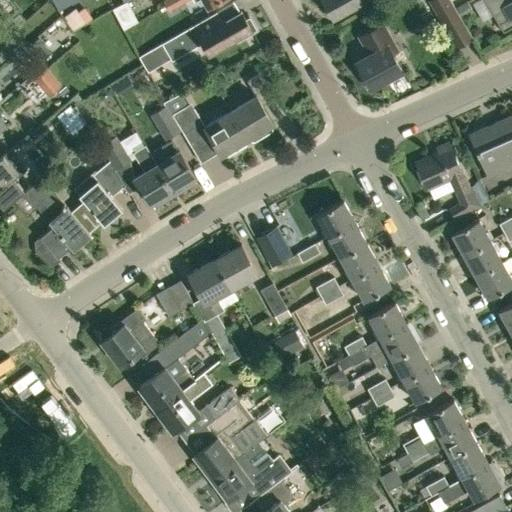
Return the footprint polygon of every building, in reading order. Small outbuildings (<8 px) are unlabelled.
[(52,0),(58,9),(73,0),(52,0)] [(181,3),(179,0),(164,0),(165,0),(169,9),(181,3)] [(323,0),(333,18),(362,1),(361,0),(323,0)] [(472,38),(450,0),(431,0),(430,0),(457,46),(472,38)] [(511,0),(484,0),(503,32),(511,26),(511,0)] [(127,1),(112,9),(124,29),(138,21),(127,1)] [(72,28),(90,17),(82,5),(64,16),(72,28)] [(217,12),(216,11),(163,43),(173,60),(204,41),(211,52),(236,37),(238,40),(258,29),(253,20),(248,22),(241,10),(226,20),(217,18),(215,14),(217,12)] [(357,61),(357,62),(354,65),(366,87),(370,85),(371,87),(387,78),(389,82),(402,75),(400,71),(402,70),(385,39),(389,37),(382,24),(360,36),(370,54),(357,61)] [(6,43),(0,45),(0,61),(12,58),(6,43)] [(33,78),(48,95),(61,85),(47,67),(33,78)] [(231,110),(247,137),(258,131),(260,134),(264,135),(272,130),(273,126),(271,123),(273,122),(263,104),(273,98),(258,73),(247,80),(256,95),(231,110)] [(181,130),(172,113),(171,113),(166,104),(150,114),(165,139),(181,130)] [(187,104),(172,113),(183,132),(202,121),(195,108),(191,111),(187,104)] [(70,106),(58,116),(72,133),(84,123),(70,106)] [(205,126),(220,151),(221,153),(223,152),(225,155),(229,156),(237,151),(238,147),(236,144),(246,138),(247,137),(231,110),(205,125),(205,126)] [(511,114),(469,133),(487,175),(511,163),(511,114)] [(109,160),(114,168),(112,169),(113,170),(115,168),(116,170),(132,160),(117,135),(100,144),(109,160)] [(472,184),(468,186),(449,143),(438,148),(440,152),(416,162),(427,187),(450,176),(462,201),(450,208),(455,217),(480,204),(480,203),(488,198),(479,178),(472,184)] [(171,189),(156,163),(144,144),(133,151),(145,170),(134,177),(149,203),(151,201),(153,204),(156,205),(162,202),(163,198),(161,195),(171,189)] [(179,150),(156,163),(171,189),(182,183),(184,186),(187,187),(193,183),(194,180),(192,177),(194,175),(179,150)] [(24,193),(25,192),(13,179),(22,172),(5,153),(0,157),(0,204),(4,210),(15,201),(24,193)] [(120,177),(113,170),(112,169),(114,168),(109,160),(76,188),(86,199),(71,211),(89,232),(102,221),(104,224),(122,208),(112,196),(124,186),(118,179),(120,177)] [(89,232),(71,211),(42,177),(25,192),(24,193),(37,208),(39,206),(56,225),(41,238),(59,258),(81,240),(83,243),(92,235),(89,232)] [(327,235),(354,220),(342,199),(315,213),(327,235)] [(504,232),(511,227),(511,215),(499,223),(504,232)] [(464,253),(490,239),(478,218),(452,232),(464,253)] [(354,220),(327,235),(339,256),(366,241),(354,220)] [(257,236),(273,264),(290,254),(275,226),(257,236)] [(502,261),(490,239),(464,253),(476,275),(502,261)] [(378,263),(366,241),(339,256),(351,278),(378,263)] [(315,242),(297,252),(302,261),(320,251),(315,242)] [(231,287),(258,272),(242,245),(216,259),(231,287)] [(217,295),(231,287),(216,259),(190,274),(203,297),(205,301),(211,309),(221,303),(217,295)] [(511,279),(502,261),(476,275),(488,297),(511,283),(511,279)] [(390,284),(378,263),(351,278),(363,299),(390,284)] [(321,295),(338,285),(334,276),(316,286),(321,295)] [(169,316),(193,302),(180,279),(156,293),(169,316)] [(275,315),(287,308),(273,282),(260,289),(275,315)] [(343,294),(338,285),(321,295),(326,304),(343,294)] [(511,331),(511,330),(511,295),(507,298),(510,303),(499,310),(511,331)] [(394,301),(368,315),(380,337),(406,322),(394,301)] [(112,332),(102,340),(121,365),(143,348),(146,353),(160,342),(143,319),(146,317),(139,307),(110,329),(112,332)] [(310,336),(334,323),(327,310),(303,323),(310,336)] [(241,355),(217,313),(205,320),(211,331),(229,362),(241,355)] [(366,344),(365,344),(370,353),(371,355),(386,348),(391,358),(418,343),(417,342),(420,338),(416,332),(411,332),(406,322),(380,337),(366,344)] [(288,351),(303,343),(295,329),(281,337),(288,351)] [(194,379),(194,378),(178,357),(197,342),(187,330),(162,349),(171,362),(152,377),(139,386),(156,408),(181,389),(194,379)] [(365,344),(366,344),(362,336),(344,345),(349,353),(365,344)] [(418,343),(391,358),(403,379),(429,365),(418,343)] [(365,344),(349,353),(354,362),(370,353),(365,344)] [(441,386),(429,365),(403,379),(415,400),(441,386)] [(181,389),(156,408),(173,431),(198,412),(190,400),(212,383),(203,372),(194,378),(194,379),(181,389)] [(385,378),(367,388),(372,397),(390,387),(385,378)] [(239,400),(240,399),(230,386),(204,405),(215,419),(239,400)] [(390,387),(372,397),(377,405),(395,395),(390,387)] [(453,398),(427,413),(439,434),(465,420),(453,398)] [(206,425),(216,438),(194,455),(211,477),(244,452),(232,437),(254,420),(239,400),(215,419),(206,425)] [(367,402),(351,408),(355,418),(370,412),(367,402)] [(465,420),(439,434),(424,442),(429,451),(430,453),(445,445),(450,455),(477,441),(465,420)] [(407,452),(424,442),(419,433),(402,443),(407,452)] [(274,459),(259,440),(244,452),(211,477),(228,500),(240,491),(250,503),(255,500),(280,480),(280,479),(298,465),(297,463),(289,469),(279,455),(274,459)] [(488,462),(477,441),(450,455),(457,468),(462,476),(488,462)] [(424,442),(407,452),(412,461),(429,451),(424,442)] [(412,461),(407,452),(397,458),(402,466),(412,461)] [(448,485),(439,490),(445,501),(468,488),(474,499),(501,484),(500,483),(503,481),(504,478),(500,471),(496,470),(494,471),(488,462),(462,476),(448,485)] [(443,476),(426,486),(431,495),(439,490),(448,485),(443,476)] [(264,511),(262,511),(289,511),(283,503),(292,497),(280,480),(255,500),(264,511)] [(469,511),(508,511),(506,507),(499,494),(469,511)]
